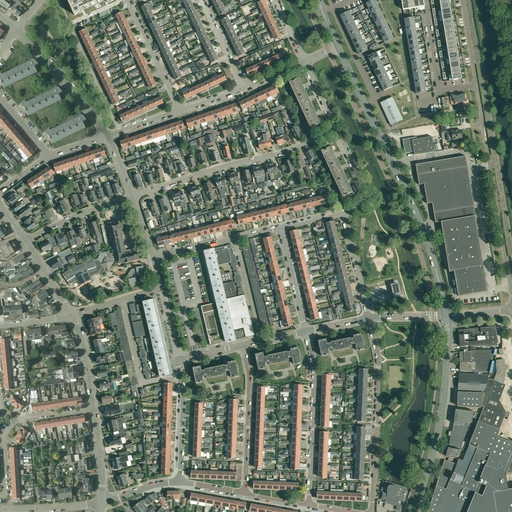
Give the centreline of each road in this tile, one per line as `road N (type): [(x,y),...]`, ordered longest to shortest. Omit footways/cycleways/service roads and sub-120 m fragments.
road 1 (secondary): [(445,315),(422,229),(366,107)]
road 2 (residential): [(132,196),(337,129)]
road 3 (unclassified): [(511,293),(476,85)]
road 4 (secondary): [(413,511),(441,414),(445,315)]
road 5 (residential): [(372,511),(378,362),(368,318)]
road 6 (residential): [(308,507),(314,371),(305,331)]
road 7 (residential): [(245,495),(249,375),(242,345)]
road 8 (residential): [(119,132),(58,0)]
road 9 (residential): [(106,136),(16,29)]
road 10 (residential): [(426,0),(437,91),(476,85)]
road 11 (residential): [(366,107),(373,97),(333,9),(318,5)]
road 12 (residential): [(179,483),(176,360)]
road 13 (residential): [(180,111),(128,0)]
